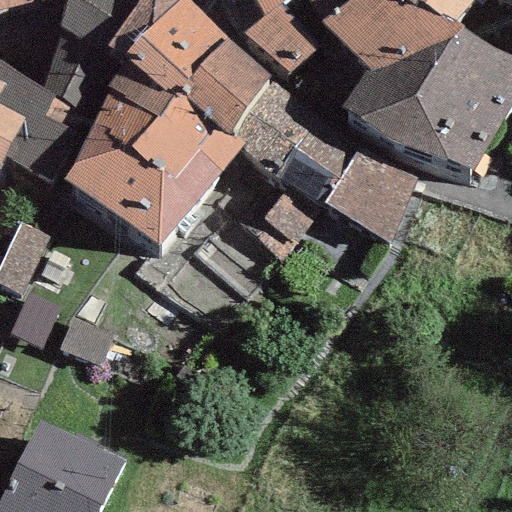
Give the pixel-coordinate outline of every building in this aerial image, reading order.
[(0,0),(0,11),(39,1),(38,0),(0,0)] [(38,0),(39,1),(60,28),(104,52),(107,47),(138,0),(38,0)] [(188,0),(138,0),(107,47),(122,58),(171,95),(176,89),(225,39),(188,0)] [(307,0),(255,0),(264,16),(241,34),(287,74),(335,35),(320,19),(307,0)] [(405,0),(307,0),(320,19),(335,35),(367,68),(370,71),(449,40),(461,28),(457,24),(416,1),(414,7),(405,0)] [(405,0),(414,7),(416,1),(457,24),(460,21),(477,0),(405,0)] [(0,167),(5,156),(57,188),(62,181),(92,124),(108,94),(104,90),(122,58),(107,47),(104,52),(60,28),(42,89),(0,63),(0,167)] [(511,103),(511,57),(461,28),(449,40),(370,71),(367,68),(341,108),(379,136),(473,171),(511,103)] [(269,78),(225,39),(176,89),(230,133),(270,80),(269,78)] [(92,124),(198,198),(240,149),(245,145),(230,133),(176,89),(171,95),(122,58),(104,90),(108,94),(92,124)] [(357,147),(270,80),(230,133),(245,145),(240,149),(272,177),(287,187),(249,233),(280,263),(320,208),(324,203),(354,152),(357,147)] [(198,198),(92,124),(62,181),(158,244),(198,198)] [(354,152),(324,203),(390,246),(416,180),(354,152)] [(5,302),(33,310),(51,249),(22,241),(5,302)] [(108,384),(124,344),(40,311),(12,383),(48,397),(60,365),(108,384)] [(98,511),(124,463),(39,419),(0,496),(0,511),(98,511)]
